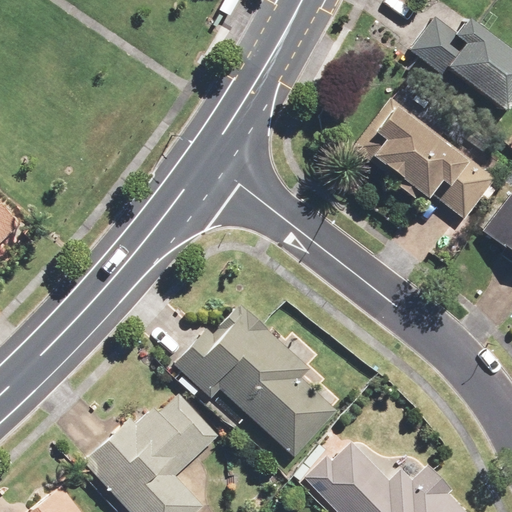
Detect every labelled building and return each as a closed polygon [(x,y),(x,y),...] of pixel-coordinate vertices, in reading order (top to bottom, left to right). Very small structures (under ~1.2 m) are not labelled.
[(240,0),(220,0),(207,21),(213,25),(220,14),(228,19),(240,0)] [(511,93),(511,50),(463,14),(451,30),(430,14),(405,47),(439,72),(444,64),(502,107),(511,93)] [(491,176),(386,96),(346,148),(416,202),(426,189),(460,216),(491,176)] [(511,251),(511,183),(479,227),(511,251)] [(0,239),(16,225),(0,207),(0,239)] [(210,322),(169,362),(205,397),(215,386),(288,458),(334,411),(300,378),(308,370),(238,301),(214,326),(210,322)] [(160,384),(130,382),(130,399),(159,400),(160,384)] [(129,415),(78,460),(123,511),(195,511),(203,505),(174,473),(217,436),(176,390),(137,424),(129,415)] [(324,453),(299,477),(333,511),(463,511),(444,492),(449,487),(426,464),(410,480),(398,468),(387,479),(348,439),(328,458),(324,453)] [(80,511),(58,484),(32,505),(36,510),(33,511),(80,511)]
